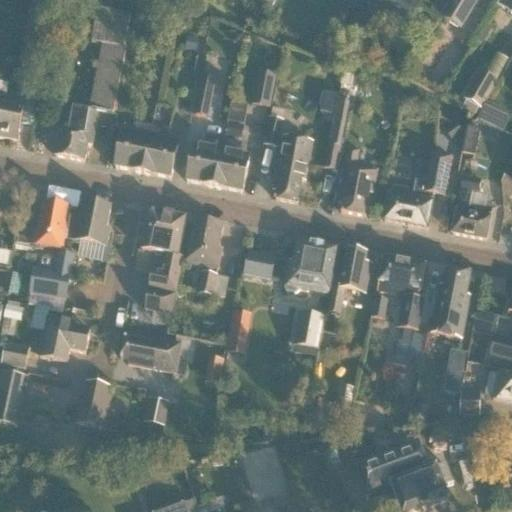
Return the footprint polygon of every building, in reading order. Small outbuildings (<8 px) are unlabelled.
[(450,0),(438,0),(431,14),(440,19),(450,0)] [(456,0),(443,22),(460,33),(480,0),(456,0)] [(511,0),(503,0),(503,1),(498,9),(511,16),(511,0)] [(114,117),(127,52),(125,52),(132,16),(99,10),(92,46),(103,48),(92,106),(78,103),(76,110),(114,117)] [(188,41),(186,53),(195,55),(197,43),(188,41)] [(464,103),(481,114),(498,85),(481,75),(464,103)] [(258,76),(252,108),(271,112),(277,80),(258,76)] [(25,106),(6,102),(9,87),(0,85),(0,101),(1,102),(0,107),(0,141),(18,145),(21,127),(25,106)] [(194,118),(209,120),(214,95),(199,92),(194,118)] [(320,115),(335,118),(339,97),(324,95),(323,96),(322,97),(322,99),(321,101),(320,103),(320,105),(320,107),(320,110),(320,113),(320,115)] [(25,106),(21,127),(34,129),(39,98),(27,96),(25,106)] [(488,105),(481,122),(505,132),(511,114),(488,105)] [(88,148),(93,149),(99,118),(66,112),(57,159),(85,165),(88,148)] [(284,124),(270,121),(263,148),(278,151),(284,124)] [(333,125),(328,148),(341,150),(343,151),(348,128),(333,125)] [(452,145),(464,139),(455,125),(444,132),(452,145)] [(143,176),(152,130),(135,126),(133,137),(123,135),(116,171),(143,176)] [(241,142),(244,130),(228,127),(226,139),(241,142)] [(152,130),(143,176),(171,181),(178,146),(169,144),(171,133),(152,130)] [(481,133),(468,131),(462,157),(475,160),(481,133)] [(302,184),(306,185),(314,145),(284,140),(274,194),(279,195),(277,203),(297,207),(302,184)] [(215,190),(224,144),(206,141),(204,151),(194,149),(187,185),(215,190)] [(224,144),(215,190),(243,196),(250,160),(240,158),(242,148),(224,144)] [(341,150),(328,148),(324,171),(337,174),(341,150)] [(370,197),(374,198),(378,174),(358,170),(360,154),(349,152),(338,207),(344,208),(342,216),(365,221),(370,197)] [(434,198),(445,200),(453,160),(432,157),(427,184),(417,182),(414,194),(392,190),(385,224),(428,233),(434,198)] [(493,213),(476,209),(470,208),(472,196),(478,197),(481,183),(464,180),(452,237),(488,244),(493,213)] [(68,242),(108,250),(111,232),(108,232),(112,211),(84,205),(81,218),(74,216),(68,242)] [(33,247),(62,252),(69,211),(45,207),(41,232),(35,232),(33,247)] [(174,310),(183,261),(179,260),(186,222),(156,216),(148,221),(142,253),(166,257),(162,275),(151,274),(146,305),(145,313),(172,318),(174,310)] [(188,267),(218,273),(222,253),(219,252),(223,229),(196,224),(188,267)] [(329,298),(338,252),(297,244),(294,265),(290,264),(285,290),(286,290),(288,295),(295,296),(299,292),(329,298)] [(248,254),(243,280),(258,283),(263,257),(248,254)] [(345,293),(366,296),(372,268),(366,267),(368,258),(348,254),(347,264),(341,264),(335,292),(334,292),(329,317),(340,319),(345,293)] [(30,297),(66,303),(74,259),(58,257),(55,275),(35,271),(30,297)] [(398,331),(419,335),(425,303),(418,302),(425,269),(385,261),(378,294),(404,299),(398,331)] [(470,300),(467,299),(471,277),(448,273),(445,290),(441,289),(432,337),(462,343),(470,300)] [(228,280),(202,276),(199,297),(225,301),(228,280)] [(487,280),(485,294),(493,295),(495,282),(487,280)] [(385,324),(389,304),(376,301),(372,321),(385,324)] [(14,337),(16,325),(19,312),(20,308),(8,306),(3,334),(14,337)] [(474,327),(495,333),(499,320),(478,314),(474,327)] [(319,354),(325,323),(299,318),(294,349),(319,354)] [(70,353),(86,357),(91,333),(76,330),(77,326),(49,321),(40,360),(68,366),(70,353)] [(229,336),(226,357),(245,360),(248,339),(229,336)] [(411,360),(402,359),(400,369),(418,372),(419,363),(422,364),(427,339),(415,337),(411,360)] [(511,344),(495,340),(490,360),(511,365),(511,344)] [(149,341),(148,345),(126,341),(122,362),(129,364),(128,369),(176,378),(179,363),(182,348),(149,341)] [(29,352),(0,346),(0,366),(25,372),(29,352)] [(450,364),(448,380),(461,383),(466,356),(458,355),(457,360),(451,359),(450,364)] [(224,364),(209,362),(207,371),(223,374),(224,364)] [(179,363),(176,378),(185,379),(188,364),(179,363)] [(0,413),(17,417),(25,380),(0,374),(0,413)] [(511,376),(502,375),(502,379),(490,376),(486,398),(494,399),(494,403),(511,406),(511,376)] [(76,427),(117,435),(120,416),(109,414),(112,400),(108,399),(110,392),(88,387),(84,409),(80,409),(76,427)] [(354,392),(339,389),(334,415),(349,418),(354,392)] [(460,420),(480,420),(480,396),(460,396),(460,420)] [(142,434),(163,439),(170,406),(149,401),(142,434)] [(363,432),(367,411),(352,408),(348,429),(363,432)] [(416,409),(414,419),(426,421),(428,411),(416,409)] [(376,447),(407,446),(407,435),(375,436),(376,447)] [(376,464),(377,465),(358,472),(366,495),(385,488),(386,489),(391,487),(400,511),(426,511),(449,503),(445,491),(454,487),(447,469),(437,472),(437,470),(426,474),(424,468),(427,467),(422,453),(418,454),(416,449),(376,464)] [(271,450),(240,459),(254,506),(285,496),(271,450)]
